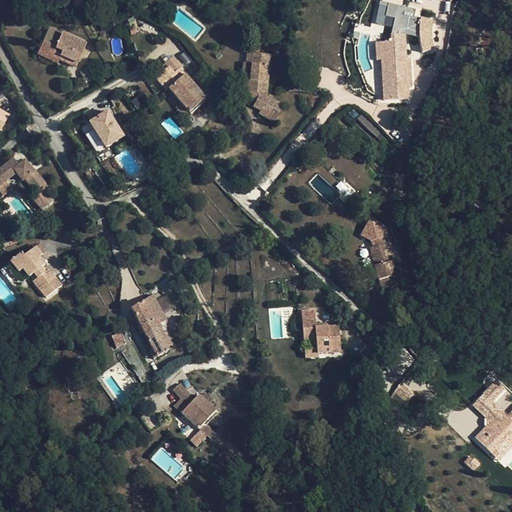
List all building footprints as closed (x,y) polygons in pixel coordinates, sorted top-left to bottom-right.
[(143,3),(139,9),(144,13),(148,7),(143,3)] [(419,17),(421,50),(434,49),(432,16),(419,17)] [(48,27),(46,33),(59,39),(61,33),(48,27)] [(59,39),(46,33),(37,54),(57,63),(58,59),(76,67),(86,44),(61,33),(59,39)] [(384,57),(380,57),(383,100),(407,98),(406,75),(414,75),(413,63),(405,63),(405,59),(397,59),(397,55),(405,55),(404,49),(414,48),(414,34),(390,36),(390,42),(384,42),(384,57)] [(266,113),(264,117),(273,121),(282,105),(269,98),(268,100),(265,98),(263,96),(264,94),(266,93),(267,77),(263,76),(265,65),(269,65),(270,55),(252,53),(251,64),(246,63),(243,63),(242,74),(246,75),(250,75),(249,80),(246,80),(246,91),(248,92),(255,101),(253,106),(260,110),(261,109),(266,113)] [(168,89),(180,102),(188,112),(190,113),(205,100),(204,99),(205,97),(180,69),(182,67),(173,56),(164,63),(168,67),(155,78),(165,91),(168,89)] [(93,76),(88,67),(80,71),(84,81),(93,76)] [(212,114),(213,114),(221,120),(231,105),(223,100),(212,114)] [(183,116),(188,112),(180,102),(175,106),(183,116)] [(0,129),(8,116),(0,110),(0,129)] [(107,113),(90,125),(107,150),(124,139),(107,113)] [(0,185),(4,181),(16,173),(22,181),(25,180),(37,194),(33,198),(42,209),(50,202),(42,192),(47,187),(34,169),(32,171),(24,160),(18,165),(13,159),(0,169),(0,185)] [(397,192),(405,192),(406,192),(406,173),(398,173),(397,192)] [(11,189),(4,181),(0,185),(0,193),(2,196),(11,189)] [(372,241),(374,247),(370,248),(381,289),(397,285),(391,262),(394,261),(389,243),(386,244),(384,237),(388,237),(386,230),(379,227),(381,224),(370,219),(368,222),(363,234),(361,236),(372,241)] [(42,245),(38,248),(45,255),(48,252),(42,245)] [(45,255),(38,248),(27,257),(24,254),(14,261),(22,272),(26,269),(31,276),(36,273),(40,277),(35,281),(48,297),(63,286),(50,270),(47,272),(43,267),(45,266),(46,265),(41,258),(45,255)] [(142,303),(156,326),(159,324),(166,320),(153,296),(145,301),(142,303)] [(156,326),(142,303),(132,310),(141,327),(144,333),(152,349),(157,357),(169,349),(168,347),(165,343),(162,338),(156,326)] [(301,313),(302,321),(315,320),(314,312),(301,313)] [(330,350),(340,350),(338,327),(327,328),(315,329),(315,326),(315,320),(302,321),(304,340),(315,339),(316,349),(317,355),(318,355),(330,353),(330,350)] [(156,326),(162,338),(166,336),(159,324),(156,326)] [(120,334),(111,337),(117,347),(124,344),(120,334)] [(318,358),(318,355),(317,355),(316,349),(305,350),(306,359),(318,358)] [(477,438),(493,453),(511,433),(511,413),(510,416),(494,400),(507,387),(498,380),(483,395),(481,393),(479,396),(477,394),(473,398),(475,400),(473,402),(493,421),(477,438)] [(173,391),(188,407),(195,400),(180,384),(173,391)] [(414,395),(400,386),(394,397),(390,407),(388,413),(390,416),(398,421),(414,395)] [(347,405),(360,405),(360,391),(348,390),(347,405)] [(195,400),(188,407),(187,409),(179,401),(174,406),(191,423),(188,427),(193,432),(197,428),(198,430),(200,428),(210,438),(214,433),(204,424),(217,410),(200,394),(195,400)] [(196,446),(207,436),(200,429),(189,439),(196,446)] [(511,433),(493,453),(497,457),(511,441),(511,433)] [(227,458),(222,453),(218,458),(223,462),(227,458)] [(485,467),(476,458),(470,465),(479,473),(485,467)]
